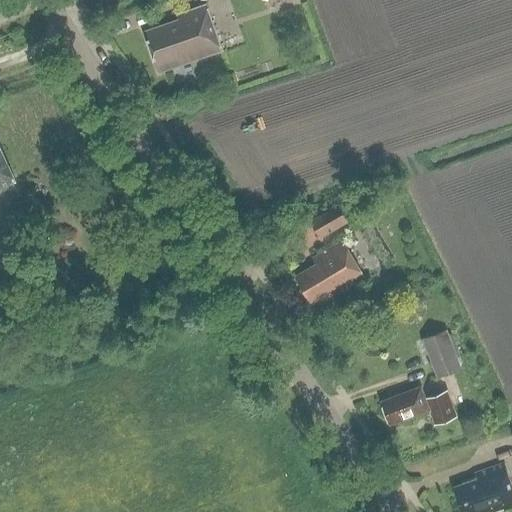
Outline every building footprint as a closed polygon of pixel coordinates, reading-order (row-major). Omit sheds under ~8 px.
[(179,20),(144,32),(159,73),(222,51),(206,5),(177,15),(179,20)] [(0,187),(15,181),(0,147),(0,187)] [(310,222),(319,239),(349,222),(339,205),(310,222)] [(364,279),(342,242),(312,259),(315,265),(296,277),(311,303),(324,295),(326,299),(336,293),(337,295),(364,279)] [(437,377),(460,369),(447,331),(424,339),(437,377)] [(446,391),(424,399),(420,388),(381,402),(389,425),(407,418),(407,420),(416,417),(415,415),(430,410),(435,425),(456,417),(446,391)] [(498,511),(511,507),(511,488),(503,464),(474,474),(476,480),(454,487),(462,511),(498,511)]
